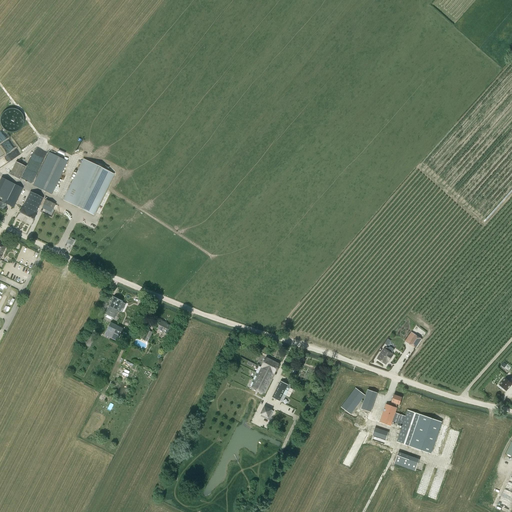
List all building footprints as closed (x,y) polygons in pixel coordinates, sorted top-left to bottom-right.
[(37,147),(33,157),(38,160),(39,159),(43,161),(47,151),(37,147)] [(67,161),(49,152),(33,185),(51,194),(67,161)] [(84,160),(64,200),(93,215),(113,174),(84,160)] [(10,175),(19,180),(25,167),(16,162),(10,175)] [(1,178),(0,179),(0,197),(2,199),(1,202),(13,208),(23,188),(1,178)] [(22,208),(16,218),(30,225),(36,214),(35,214),(43,199),(30,192),(22,208)] [(43,205),(53,209),(55,205),(46,200),(43,205)] [(114,297),(109,306),(118,311),(120,306),(123,308),(125,304),(122,302),(123,302),(114,297)] [(114,319),(118,311),(109,306),(105,314),(105,315),(105,317),(112,320),(114,320),(114,319)] [(157,329),(167,334),(167,333),(169,334),(170,334),(171,332),(171,331),(169,329),(171,326),(165,323),(165,322),(162,321),(157,329)] [(111,323),(105,335),(111,338),(117,326),(111,323)] [(123,328),(117,326),(111,338),(117,341),(123,328)] [(152,332),(145,329),(140,338),(148,342),(152,332)] [(83,344),(90,348),(96,338),(89,334),(83,344)] [(415,335),(409,344),(415,348),(421,339),(415,335)] [(385,349),(378,359),(385,364),(387,361),(389,362),(393,356),(391,355),(392,354),(392,353),(394,350),(393,349),(390,347),(389,347),(387,350),(385,349)] [(252,381),(250,385),(252,387),(264,393),(274,374),(279,364),(266,357),(261,367),(259,367),(258,370),(260,371),(257,376),(255,375),(253,379),(256,380),(254,383),(252,381)] [(509,381),(505,378),(499,385),(500,386),(499,387),(502,389),(502,388),(506,391),(511,383),(511,379),(511,378),(509,381)] [(280,381),(276,391),(286,396),(288,391),(285,390),(288,385),(280,381)] [(341,407),(350,414),(365,395),(355,388),(341,407)] [(367,391),(366,395),(375,398),(377,393),(368,390),(367,391)] [(276,391),(272,397),(280,401),(281,399),(283,400),(286,396),(276,391)] [(386,404),(380,422),(391,426),(392,423),(395,413),(397,408),(396,408),(397,404),(400,405),(402,398),(394,395),(391,402),(392,402),(391,406),(386,404)] [(396,442),(412,447),(423,416),(407,410),(405,416),(395,413),(392,423),(402,426),(396,442)] [(441,422),(423,416),(412,447),(430,453),(441,422)] [(373,427),(371,435),(385,440),(388,432),(373,427)] [(415,470),(418,458),(396,452),(393,464),(415,470)] [(511,501),(511,473),(497,504),(508,510),(511,501)]
